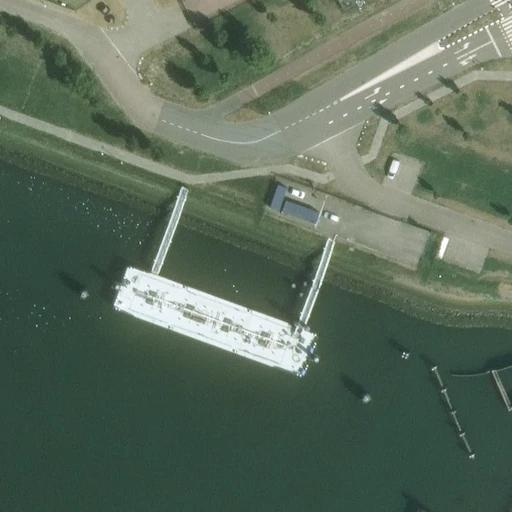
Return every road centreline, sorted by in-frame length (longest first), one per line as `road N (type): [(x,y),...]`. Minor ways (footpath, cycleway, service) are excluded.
road 1 (unclassified): [(4,0),(79,30),(145,111),(165,122),(255,143),(314,114)]
road 2 (unclassified): [(494,0),(358,76),(314,114)]
road 3 (unclassified): [(314,114),(511,33)]
